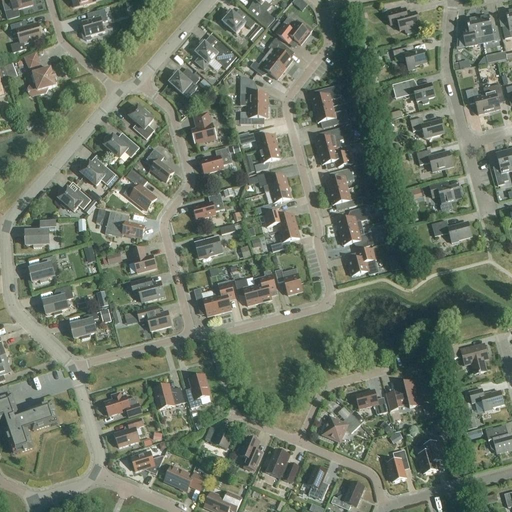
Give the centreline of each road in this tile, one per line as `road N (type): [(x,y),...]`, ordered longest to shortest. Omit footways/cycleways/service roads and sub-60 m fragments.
road 1 (residential): [(190,335),(214,336),(327,302),(318,229),(286,110),(327,43),(322,6)]
road 2 (residential): [(190,335),(162,228),(189,176),(169,108),(138,81)]
road 3 (residential): [(0,227),(117,93)]
road 4 (residential): [(72,371),(9,304),(0,232)]
road 5 (unclassified): [(466,144),(445,65),(452,0)]
road 6 (residential): [(381,504),(511,471)]
road 7 (residential): [(72,371),(190,335)]
road 8 (unclassified): [(300,440),(324,386),(385,368)]
